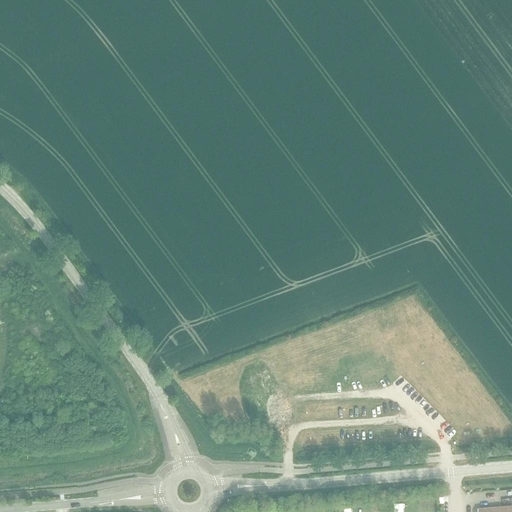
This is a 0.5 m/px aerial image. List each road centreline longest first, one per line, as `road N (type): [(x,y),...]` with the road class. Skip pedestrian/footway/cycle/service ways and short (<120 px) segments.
road 1 (tertiary): [(176,434),(154,387),(0,187)]
road 2 (unclassified): [(248,486),(511,466)]
